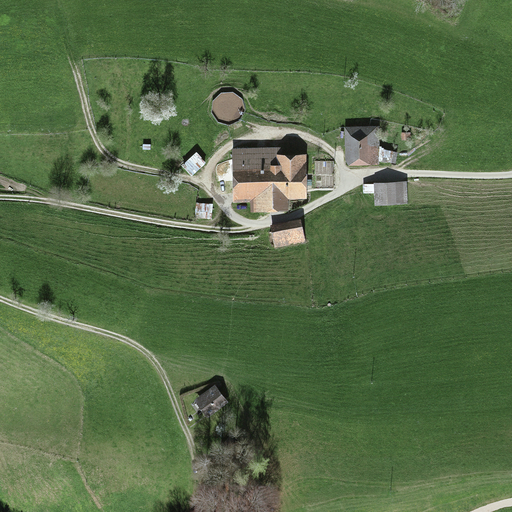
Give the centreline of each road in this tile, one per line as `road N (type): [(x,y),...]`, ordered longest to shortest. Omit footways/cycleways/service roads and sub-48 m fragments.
road 1 (track): [(0,297),(120,339),(152,359),(194,447),(191,511)]
road 2 (track): [(253,227),(201,229),(0,197)]
road 3 (track): [(218,201),(206,189),(211,162),(233,145),(273,135),(297,135),(326,149),(349,185)]
